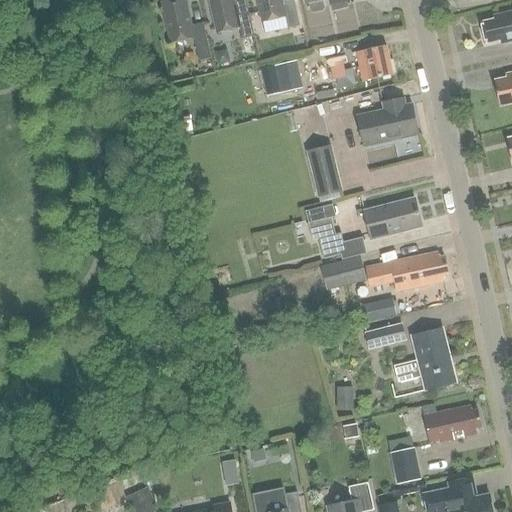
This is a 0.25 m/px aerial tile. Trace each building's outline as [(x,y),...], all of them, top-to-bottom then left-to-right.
[(197,58),(209,56),(202,21),(190,23),(184,0),(165,0),(160,1),(169,41),(192,36),(197,58)] [(233,0),(207,0),(214,31),(238,26),(241,37),(242,37),(243,40),(254,38),(253,34),(248,11),(236,14),(233,0)] [(280,0),(256,0),(261,21),(284,16),(286,27),(287,30),(300,27),(299,24),(294,1),(282,4),(280,0)] [(323,2),(309,5),(310,12),(314,14),(322,12),(325,9),(323,2)] [(501,45),(511,42),(511,12),(493,17),(494,22),(481,24),(485,44),(500,41),(501,45)] [(363,80),(391,74),(385,45),(356,52),(363,80)] [(344,58),(330,61),(334,81),(348,78),(344,58)] [(297,63),(275,68),(277,78),(300,73),(297,63)] [(511,73),(506,75),(506,78),(494,81),(499,107),(511,104),(511,73)] [(334,91),(317,95),(319,101),(335,98),(334,91)] [(363,146),(418,135),(411,104),(405,105),(403,98),(381,103),(383,110),(356,115),(363,146)] [(317,197),(341,191),(330,147),(306,153),(317,197)] [(369,240),(420,227),(413,198),(362,211),(369,240)] [(343,244),(338,245),(340,255),(341,260),(361,256),(365,254),(361,239),(343,244)] [(438,258),(437,252),(389,263),(366,268),(370,287),(394,282),(396,292),(443,282),(442,275),(448,274),(444,256),(438,258)] [(361,256),(341,260),(321,265),(328,290),(367,280),(361,256)] [(393,300),(363,307),(367,324),(390,319),(397,317),(393,300)] [(368,334),(373,352),(406,344),(401,326),(368,334)] [(424,390),(455,383),(442,328),(411,336),(417,360),(393,366),(397,382),(421,376),(424,390)] [(337,397),(337,412),(354,412),(353,396),(337,397)] [(424,424),(429,445),(476,435),(474,429),(480,428),(476,409),(471,411),(469,405),(436,413),(422,416),(424,424)] [(434,406),(421,408),(422,416),(436,413),(434,406)] [(374,421),(364,424),(366,431),(376,429),(374,421)] [(356,426),(344,428),(346,441),(359,438),(356,426)] [(398,487),(422,481),(415,449),(391,454),(398,487)] [(264,450),(251,454),(254,464),(267,460),(264,450)] [(237,474),(224,476),(226,488),(239,485),(237,474)] [(492,511),(489,494),(477,497),(473,477),(448,483),(449,488),(422,494),(426,511),(492,511)] [(327,511),(360,511),(374,509),(368,482),(348,486),(351,501),(327,506),(327,511)] [(147,488),(126,498),(132,511),(157,511),(153,501),(147,488)] [(299,511),(295,492),(283,494),(286,508),(268,511),(299,511)] [(230,511),(229,503),(212,506),(213,511),(230,511)] [(398,511),(396,503),(380,506),(381,511),(398,511)]
